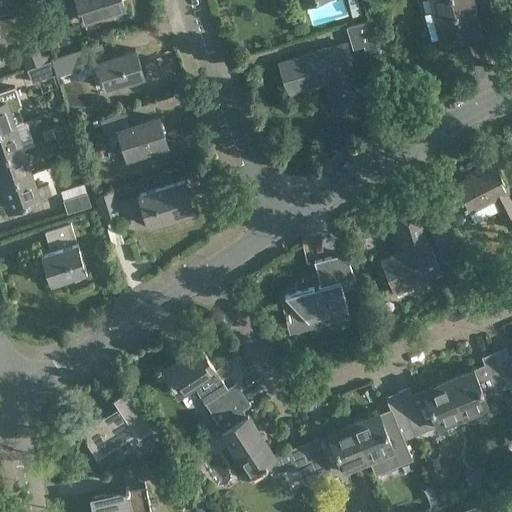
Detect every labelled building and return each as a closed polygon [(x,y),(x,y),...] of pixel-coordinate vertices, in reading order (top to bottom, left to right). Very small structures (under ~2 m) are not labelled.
[(123,0),(77,0),(83,19),(125,6),(123,0)] [(431,0),(442,42),(480,32),(471,0),(431,0)] [(378,54),(368,20),(347,27),(353,47),(364,44),(368,57),(378,54)] [(102,42),(53,57),(58,73),(98,60),(107,87),(124,81),(125,86),(140,82),(138,77),(145,75),(136,48),(107,57),(102,42)] [(339,108),(359,102),(351,74),(355,73),(346,42),(279,62),(288,93),(331,80),(339,108)] [(51,60),(45,44),(19,54),(24,69),(26,69),(51,60)] [(56,73),(51,60),(26,69),(32,83),(56,73)] [(0,128),(20,122),(26,120),(21,107),(24,106),(17,85),(0,90),(0,128)] [(126,112),(101,120),(106,134),(118,130),(126,156),(168,143),(160,116),(130,126),(126,112)] [(0,156),(23,149),(27,147),(27,148),(37,144),(29,120),(26,121),(26,120),(20,122),(0,128),(0,156)] [(47,140),(56,137),(69,133),(66,123),(52,128),(53,129),(45,132),(47,140)] [(69,133),(56,137),(59,147),(72,142),(69,133)] [(23,149),(0,156),(0,184),(36,172),(27,148),(27,147),(23,149)] [(511,224),(511,204),(505,191),(507,190),(492,162),(476,170),(477,172),(453,184),(468,211),(469,210),(475,222),(500,209),(509,226),(511,224)] [(0,184),(0,198),(4,197),(8,209),(44,197),(54,193),(50,183),(41,186),(36,172),(0,184)] [(112,192),(97,197),(105,222),(119,217),(118,215),(143,207),(149,225),(158,222),(159,226),(172,222),(171,217),(194,210),(185,180),(139,194),(139,195),(115,203),(112,192)] [(63,199),(87,192),(84,183),(61,190),(63,199)] [(87,192),(63,199),(67,213),(92,205),(87,192)] [(380,259),(394,293),(442,272),(428,237),(424,239),(415,208),(395,214),(405,249),(380,259)] [(51,250),(41,254),(50,282),(87,271),(71,222),(45,231),(51,250)] [(323,285),(284,295),(288,312),(286,312),(288,318),(290,318),(292,325),(349,310),(341,280),(357,276),(343,252),(316,259),(323,285)] [(178,359),(163,369),(169,378),(168,379),(171,384),(172,383),(179,394),(180,393),(183,397),(196,388),(206,403),(212,413),(244,393),(237,382),(228,388),(215,369),(216,368),(200,345),(187,353),(187,352),(177,358),(178,359)] [(511,356),(510,357),(505,347),(493,352),(507,387),(508,389),(511,387),(511,356)] [(507,387),(493,352),(481,357),(485,366),(474,371),(473,368),(448,379),(463,415),(488,405),(485,396),(507,387)] [(397,392),(415,435),(463,415),(448,379),(423,389),(424,392),(419,394),(422,401),(416,404),(409,387),(397,392)] [(119,408),(83,432),(99,456),(135,432),(138,438),(153,428),(128,390),(113,399),(119,408)] [(404,439),(415,435),(397,392),(385,397),(393,417),(388,419),(385,412),(379,414),(378,412),(353,422),(368,459),(393,448),(389,439),(402,434),(404,439)] [(244,393),(212,413),(224,431),(222,433),(249,474),(250,473),(254,479),(265,472),(299,471),(292,453),(276,456),(264,438),(265,437),(260,428),(258,429),(249,415),(247,416),(242,409),(251,403),(244,393)] [(368,459),(353,422),(328,433),(329,435),(318,439),(317,437),(303,443),(318,478),(332,472),(332,473),(368,459)] [(161,460),(162,460),(173,452),(166,442),(154,450),(161,460)] [(318,478),(303,443),(290,448),(292,453),(299,471),(304,483),(318,478)] [(126,490),(113,493),(92,497),(95,511),(150,511),(145,479),(168,474),(165,459),(162,460),(161,460),(121,468),(126,490)] [(205,511),(209,507),(204,499),(197,499),(194,504),(198,511),(205,511)]
